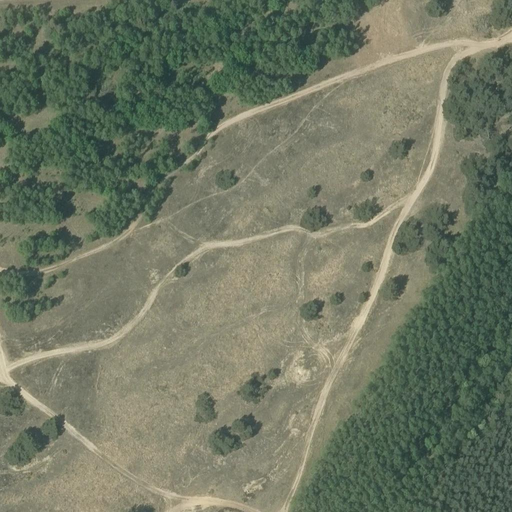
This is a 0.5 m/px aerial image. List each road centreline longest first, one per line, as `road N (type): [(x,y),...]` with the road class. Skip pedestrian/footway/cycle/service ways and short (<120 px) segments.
road 1 (track): [(0,271),(45,271),(113,242),(157,186),(235,119),(387,60),(437,46),(491,47)]
road 2 (track): [(282,511),(433,159),(457,62),(505,43)]
road 3 (track): [(0,373),(119,337),(199,246),(332,224),(413,196)]
road 4 (track): [(185,501),(155,491),(12,387),(0,352)]
